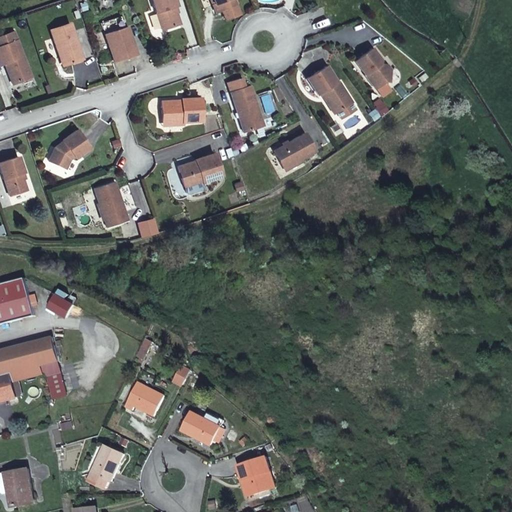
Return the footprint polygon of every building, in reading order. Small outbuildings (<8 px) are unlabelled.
[(178,5),(176,0),(153,0),(165,29),(182,23),(176,6),(178,5)] [(216,0),(218,3),(216,3),(219,10),(238,2),(236,0),(216,0)] [(103,23),(108,34),(118,61),(139,53),(124,15),(103,23)] [(85,58),(72,23),(53,30),(59,49),(62,48),(68,64),(85,58)] [(0,65),(1,68),(6,66),(10,64),(11,69),(8,70),(13,86),(30,80),(13,35),(0,40),(0,65)] [(384,60),(385,57),(374,44),(356,59),(379,86),(388,79),(392,79),(393,66),(389,65),(384,60)] [(393,66),(385,57),(384,60),(389,65),(393,66)] [(324,92),(326,96),(329,94),(339,109),(340,108),(345,108),(351,104),(354,98),(341,79),(340,80),(329,65),(311,78),(322,94),(324,92)] [(424,73),(418,78),(422,82),(428,77),(424,73)] [(247,88),(245,84),(242,81),(230,85),(241,113),(243,118),(249,133),(267,126),(251,86),(247,88)] [(329,94),(326,96),(337,110),(339,109),(329,94)] [(164,105),(168,128),(188,125),(206,123),(202,99),(164,105)] [(73,163),(79,158),(81,159),(94,149),(79,131),(66,142),(67,143),(57,151),(52,164),(70,171),(73,163)] [(308,131),(278,151),(288,167),(319,147),(308,131)] [(4,160),(11,178),(12,177),(18,193),(36,186),(30,170),(31,170),(24,153),(4,160)] [(199,161),(200,162),(183,169),(190,187),(207,181),(208,183),(226,176),(218,154),(199,161)] [(120,182),(110,185),(100,189),(114,227),(134,220),(120,182)] [(0,328),(37,320),(28,281),(0,287),(0,328)] [(59,312),(66,300),(58,295),(51,307),(59,312)] [(75,304),(66,300),(59,312),(68,317),(75,304)] [(0,402),(18,397),(15,382),(49,373),(55,399),(70,396),(55,337),(0,351),(0,402)] [(153,417),(164,396),(138,382),(126,407),(132,410),(134,407),(153,417)] [(183,431),(213,445),(216,439),(220,442),(226,430),(222,427),(222,426),(225,420),(209,412),(206,419),(193,412),(183,431)] [(277,489),(262,446),(245,452),(250,466),(239,470),(243,485),(249,483),(253,497),(277,489)] [(112,482),(125,456),(107,447),(90,481),(106,488),(110,481),(112,482)] [(31,470),(11,474),(14,494),(17,493),(19,506),(37,503),(31,470)] [(14,494),(11,474),(7,475),(5,477),(7,492),(9,495),(14,494)]
